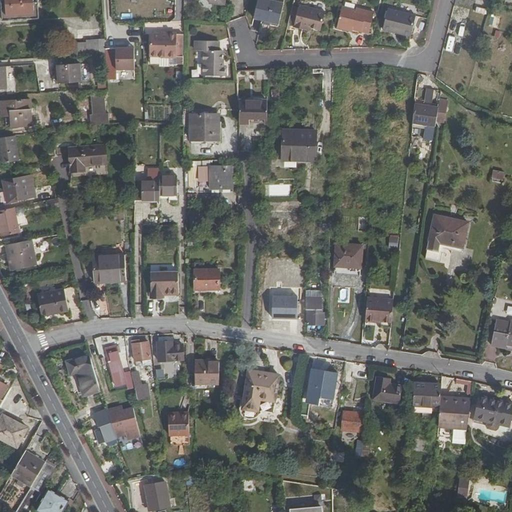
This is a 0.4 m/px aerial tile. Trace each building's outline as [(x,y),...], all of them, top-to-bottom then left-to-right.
[(6,0),(7,2),(7,18),(35,16),(34,4),(33,0),(6,0)] [(281,24),(285,4),(269,0),(260,0),(256,18),(281,24)] [(7,18),(7,2),(2,2),(3,23),(38,20),(37,4),(34,4),(35,16),(7,18)] [(307,31),(307,30),(308,27),(314,29),(322,31),(327,12),(301,5),(300,8),(296,25),(296,27),(307,31)] [(291,24),(296,25),(300,8),(295,7),(291,24)] [(338,28),(348,31),(349,28),(353,30),(371,34),(375,13),(357,8),(356,10),(343,7),(338,28)] [(413,38),(418,17),(389,10),(384,31),(413,38)] [(501,30),(504,19),(494,16),(491,28),(501,30)] [(185,54),(185,32),(177,32),(177,31),(169,31),(169,32),(152,32),(152,55),(157,55),(161,55),(161,56),(178,56),(178,54),(185,54)] [(86,40),(87,52),(104,51),(102,38),(86,40)] [(220,49),(220,39),(198,39),(198,49),(204,50),(204,74),(227,75),(227,65),(224,65),(224,49),(220,49)] [(77,43),(67,43),(68,57),(78,56),(77,43)] [(136,68),(135,47),(125,47),(125,45),(116,44),(117,68),(136,68)] [(80,64),(57,66),(58,84),(81,82),(80,64)] [(0,91),(13,90),(12,68),(0,68),(0,91)] [(269,72),(269,70),(257,71),(258,81),(269,79),(269,72)] [(327,91),(328,77),(310,76),(310,90),(327,91)] [(432,103),(434,90),(426,89),(425,102),(432,103)] [(91,115),(92,126),(110,125),(108,92),(94,93),(94,115),(91,115)] [(4,102),(4,112),(13,111),(13,116),(14,126),(34,125),(32,100),(4,102)] [(450,122),(453,101),(443,100),(439,124),(442,124),(442,121),(450,122)] [(241,126),(251,126),(251,121),(269,121),(269,102),(240,103),(240,111),(241,126)] [(415,123),(438,125),(440,108),(417,105),(415,123)] [(192,114),(192,138),(219,138),(219,114),(192,114)] [(315,163),(316,133),(284,131),(282,158),(283,161),(285,164),(288,165),(292,165),(297,162),(315,163)] [(0,166),(18,163),(15,138),(0,139),(0,166)] [(106,163),(105,144),(69,148),(72,172),(84,171),(84,166),(106,163)] [(188,158),(188,186),(211,186),(211,164),(211,158),(188,158)] [(234,185),(234,163),(211,164),(211,186),(234,185)] [(148,169),(148,179),(161,178),(160,173),(160,169),(148,169)] [(493,178),(503,180),(505,173),(495,171),(493,178)] [(178,173),(160,173),(161,178),(161,192),(178,192),(178,173)] [(36,197),(31,175),(4,181),(10,204),(36,197)] [(135,179),(135,198),(144,198),(161,198),(161,192),(161,178),(148,179),(135,179)] [(278,181),(278,184),(265,184),(265,195),(290,195),(290,181),(278,181)] [(14,209),(0,212),(0,225),(3,237),(19,234),(14,209)] [(112,213),(113,219),(124,216),(122,210),(112,213)] [(436,211),(428,251),(439,253),(441,247),(445,248),(446,244),(464,248),(470,218),(436,211)] [(398,249),(398,236),(388,236),(388,248),(398,249)] [(32,240),(7,246),(13,270),(37,265),(32,240)] [(362,265),(364,244),(338,242),(337,264),(362,265)] [(439,253),(428,251),(427,254),(442,258),(445,248),(441,247),(439,253)] [(127,275),(125,249),(95,251),(96,275),(118,274),(118,276),(127,275)] [(221,286),(221,268),(197,268),(197,287),(221,286)] [(164,291),(179,292),(179,269),(152,269),(152,294),(164,294),(164,291)] [(68,311),(63,289),(37,295),(42,317),(68,311)] [(324,309),(324,296),(308,295),(308,306),(309,306),(308,325),(325,325),(326,309),(324,309)] [(511,301),(496,298),(491,319),(496,320),(492,346),(511,349),(511,301)] [(365,323),(392,325),(394,305),(367,303),(365,323)] [(176,343),(176,338),(159,339),(161,357),(184,356),(184,342),(176,343)] [(153,362),(150,340),(134,341),(136,358),(144,357),(145,363),(153,362)] [(129,383),(131,388),(138,387),(134,371),(127,372),(121,345),(109,348),(112,362),(118,385),(129,383)] [(100,383),(91,349),(68,356),(78,389),(100,383)] [(219,358),(196,358),(196,380),(220,379),(219,358)] [(0,406),(2,402),(1,401),(9,387),(0,382),(0,368),(2,365),(0,364),(0,406)] [(332,370),(332,367),(314,364),(310,385),(337,390),(340,371),(332,370)] [(134,371),(138,387),(139,393),(145,391),(143,381),(144,381),(140,367),(133,369),(134,371)] [(275,405),(278,405),(278,401),(276,400),(280,374),(249,369),(243,405),(242,405),(242,410),(245,414),(249,416),(253,416),(257,414),(259,411),(259,408),(273,411),(275,405)] [(398,403),(402,385),(388,382),(390,376),(375,373),(371,397),(398,403)] [(415,382),(414,392),(414,402),(440,404),(440,394),(441,384),(441,383),(429,382),(429,383),(415,382)] [(511,401),(480,393),(475,416),(509,424),(511,413),(511,401)] [(472,396),(440,394),(440,404),(439,410),(438,419),(438,423),(467,425),(472,396)] [(119,401),(107,405),(116,430),(127,426),(130,433),(142,428),(133,401),(123,405),(123,407),(121,408),(119,401)] [(106,437),(117,433),(116,430),(107,405),(106,405),(94,409),(99,423),(100,422),(106,437)] [(424,417),(438,419),(439,410),(425,409),(424,417)] [(171,411),(171,434),(191,433),(191,410),(171,411)] [(363,431),(366,412),(354,411),(344,410),(342,428),(363,431)] [(0,434),(20,446),(31,428),(7,414),(0,427),(0,434)] [(509,424),(475,416),(475,419),(509,427),(509,424)] [(319,436),(321,425),(313,423),(312,435),(319,436)] [(466,433),(467,425),(438,423),(438,431),(466,433)] [(363,456),(365,443),(356,442),(355,458),(361,458),(361,456),(363,456)] [(30,489),(41,495),(55,470),(25,453),(13,473),(13,474),(32,486),(30,489)] [(168,465),(166,457),(158,458),(159,466),(168,465)] [(10,478),(30,489),(32,486),(13,474),(10,478)] [(148,484),(150,494),(153,510),(172,507),(167,482),(148,484)] [(62,511),(68,501),(50,490),(39,510),(42,511),(62,511)]
